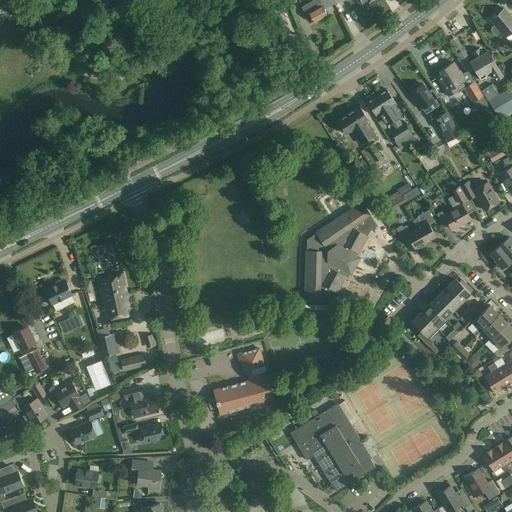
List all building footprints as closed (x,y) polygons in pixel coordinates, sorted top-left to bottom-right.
[(327,14),(322,5),(308,13),(313,22),(327,14)] [(497,34),(500,32),(501,31),(506,37),(511,31),(511,17),(504,8),(491,19),(494,24),(492,27),(491,30),(494,34),(497,34)] [(465,37),(462,32),(456,36),(452,30),(445,35),(452,46),(465,37)] [(486,73),(491,70),(496,79),(503,75),(488,52),(483,55),(480,47),(471,52),(475,60),(471,62),(481,79),(488,75),(486,73)] [(442,74),(438,77),(449,95),(457,91),(458,92),(464,88),(463,86),(473,80),(468,71),(461,74),(454,63),(440,71),(442,74)] [(483,96),(474,80),(473,80),(463,86),(464,88),(473,102),(474,101),(483,96)] [(412,90),(411,91),(422,108),(426,113),(430,110),(427,105),(434,100),(422,83),(420,84),(418,84),(413,87),(412,90)] [(492,83),(482,89),(501,121),(510,115),(510,114),(511,112),(511,86),(510,88),(509,87),(498,93),(492,83)] [(386,89),(377,95),(393,121),(394,120),(400,116),(392,104),(395,103),(386,89)] [(456,93),(447,100),(451,106),(461,100),(456,93)] [(393,121),(377,95),(367,101),(376,115),(379,113),(386,125),(393,121)] [(466,100),(447,109),(452,118),(470,108),(466,100)] [(342,117),(338,120),(346,134),(351,131),(353,129),(354,131),(359,128),(360,129),(362,127),(363,128),(368,125),(370,124),(367,120),(368,120),(359,106),(342,117)] [(446,111),(433,119),(447,142),(459,134),(446,111)] [(407,141),(409,143),(412,141),(410,138),(413,136),(406,124),(405,123),(398,127),(398,128),(402,135),(406,141),(407,141)] [(374,134),(368,125),(363,128),(362,127),(360,129),(359,128),(354,131),(362,143),(374,134)] [(396,129),(391,132),(395,138),(394,139),(398,146),(406,141),(402,135),(398,128),(396,129)] [(507,140),(496,147),(500,154),(501,154),(511,148),(507,140)] [(374,143),(367,148),(375,161),(382,157),(374,143)] [(362,151),(377,176),(382,172),(379,167),(387,162),(383,156),(382,157),(375,161),(367,148),(362,151)] [(501,173),(511,192),(511,191),(511,154),(503,159),(509,168),(501,173)] [(382,172),(377,176),(372,179),(376,185),(386,178),(382,172)] [(460,186),(468,199),(468,200),(469,199),(475,195),(484,210),(499,201),(487,181),(474,188),(469,179),(460,185),(460,186)] [(461,203),(468,199),(460,186),(460,185),(453,189),(461,203)] [(416,186),(403,194),(407,200),(420,193),(416,186)] [(360,196),(363,201),(368,198),(365,193),(360,196)] [(351,202),(355,207),(361,203),(358,197),(351,201),(351,202)] [(368,198),(363,201),(366,206),(372,203),(368,198)] [(307,238),(306,251),(305,301),(320,301),(332,301),(335,291),(337,292),(348,273),(351,275),(360,258),(357,256),(359,253),(368,237),(365,235),(367,231),(369,232),(370,230),(377,225),(370,216),(370,215),(362,202),(361,203),(355,207),(316,233),(307,238)] [(389,209),(386,205),(381,210),(385,214),(389,209)] [(470,219),(462,205),(444,215),(452,229),(470,219)] [(416,226),(417,228),(425,242),(436,236),(429,225),(435,222),(428,210),(418,216),(421,223),(416,226)] [(417,228),(411,231),(408,225),(403,228),(402,226),(396,229),(405,244),(410,240),(416,250),(427,244),(425,242),(417,228)] [(511,260),(511,259),(511,240),(509,237),(499,245),(500,246),(511,260)] [(500,246),(490,254),(498,263),(497,263),(502,269),(511,260),(511,259),(511,260),(500,246)] [(123,273),(99,278),(107,319),(132,314),(123,273)] [(65,280),(64,281),(62,279),(58,281),(58,284),(45,290),(52,304),(72,294),(65,280)] [(459,282),(456,279),(447,287),(461,302),(472,290),(462,280),(459,282)] [(453,310),(461,302),(447,287),(438,296),(453,310)] [(444,319),(453,310),(438,296),(430,304),(444,319)] [(91,301),(94,310),(99,308),(97,299),(91,301)] [(479,307),(476,303),(469,310),(470,311),(473,314),(479,307)] [(430,304),(421,313),(438,330),(447,321),(444,319),(430,304)] [(481,331),(498,314),(489,305),(472,323),(481,331)] [(470,311),(464,316),(467,319),(473,314),(470,311)] [(429,339),(438,330),(421,313),(420,314),(419,312),(414,317),(415,319),(412,322),(429,339)] [(498,314),(481,331),(489,340),(507,323),(498,314)] [(63,333),(76,327),(71,317),(58,322),(63,333)] [(104,322),(95,324),(97,330),(105,328),(104,322)] [(458,322),(453,327),(456,330),(461,325),(458,322)] [(511,328),(507,323),(489,340),(498,349),(511,334),(511,328)] [(27,326),(13,333),(22,349),(35,342),(27,326)] [(148,328),(140,329),(142,342),(150,341),(148,328)] [(452,332),(446,338),(449,341),(455,335),(453,333),(452,332)] [(110,334),(99,336),(103,356),(115,353),(110,334)] [(58,357),(64,354),(54,335),(49,337),(58,357)] [(451,347),(458,354),(463,348),(456,341),(451,347)] [(432,343),(429,346),(434,352),(437,349),(432,343)] [(216,399),(209,401),(210,405),(211,409),(219,407),(221,414),(260,404),(275,400),(274,396),(268,374),(266,374),(259,348),(240,353),(242,362),(245,370),(247,370),(250,380),(214,390),(216,399)] [(469,354),(463,348),(458,354),(463,360),(469,354)] [(47,368),(37,349),(26,355),(25,354),(18,357),(26,372),(33,369),(35,374),(47,368)] [(93,350),(81,353),(83,358),(94,354),(93,350)] [(115,353),(106,355),(108,363),(110,363),(118,361),(116,353),(115,353)] [(123,371),(146,366),(143,353),(119,359),(123,371)] [(475,354),(467,362),(473,368),(480,360),(475,354)] [(101,360),(92,364),(101,387),(110,384),(101,360)] [(80,379),(90,374),(84,361),(73,367),(80,379)] [(491,364),(505,387),(511,382),(511,375),(505,364),(498,368),(495,362),(491,364)] [(505,387),(491,364),(488,366),(492,372),(484,376),(495,393),(505,387)] [(482,374),(479,369),(475,371),(474,372),(477,377),(478,376),(482,374)] [(1,376),(0,376),(0,395),(9,391),(1,376)] [(50,389),(50,391),(51,393),(53,394),(55,394),(56,394),(63,406),(70,402),(75,410),(85,404),(84,403),(90,400),(86,392),(80,396),(71,380),(57,388),(57,387),(55,386),(53,386),(51,387),(50,389)] [(48,394),(40,382),(32,387),(39,399),(48,394)] [(154,394),(144,397),(141,386),(123,390),(125,398),(126,397),(127,401),(131,400),(135,417),(158,411),(154,394)] [(339,397),(336,391),(331,394),(335,400),(339,397)] [(27,412),(22,415),(26,422),(31,419),(34,423),(47,415),(36,398),(23,406),(27,412)] [(102,405),(104,411),(111,408),(109,402),(107,398),(100,400),(102,405)] [(90,419),(104,414),(101,405),(98,406),(97,403),(86,408),(90,419)] [(309,422),(300,427),(299,428),(298,428),(290,434),(294,441),(296,442),(296,443),(298,447),(299,448),(307,461),(314,456),(316,460),(317,461),(331,484),(335,491),(336,492),(375,468),(375,467),(371,460),(372,459),(362,443),(362,442),(351,424),(338,404),(319,416),(315,418),(314,419),(312,420),(309,422)] [(315,418),(319,416),(316,410),(309,414),(306,416),(309,422),(312,420),(314,419),(315,418)] [(17,411),(7,418),(8,420),(0,425),(0,438),(2,441),(13,434),(13,435),(20,431),(16,426),(23,422),(17,411)] [(91,420),(70,428),(76,443),(96,435),(91,420)] [(118,427),(120,434),(125,433),(125,434),(140,430),(138,422),(123,426),(118,427)] [(161,422),(140,427),(144,442),(165,437),(161,422)] [(511,454),(504,441),(493,448),(504,465),(506,464),(511,460),(511,461),(511,454)] [(504,465),(493,448),(483,454),(494,471),(501,467),(506,471),(509,469),(506,464),(504,465)] [(111,460),(110,470),(118,470),(119,460),(111,460)] [(160,477),(164,474),(161,471),(161,470),(148,469),(149,462),(133,460),(132,471),(139,472),(138,483),(149,485),(149,489),(159,490),(160,477)] [(0,501),(4,500),(5,496),(4,493),(23,485),(17,470),(3,475),(1,468),(0,468),(0,501)] [(98,471),(90,470),(78,469),(76,484),(96,487),(98,471)] [(478,469),(465,476),(470,484),(467,486),(474,497),(484,491),(489,500),(500,493),(492,480),(487,483),(478,469)] [(496,480),(501,488),(502,489),(507,486),(501,476),(496,480)] [(464,508),(466,507),(468,511),(474,508),(471,504),(464,493),(458,497),(451,485),(437,494),(447,511),(449,511),(462,504),(464,508)] [(93,495),(96,496),(106,497),(109,497),(109,491),(107,491),(107,490),(93,489),(93,495)] [(38,511),(32,497),(20,502),(17,496),(2,501),(5,511),(14,508),(15,511),(38,511)] [(106,497),(96,496),(95,507),(105,508),(106,497)] [(496,506),(500,504),(497,498),(492,500),(496,506)] [(143,511),(162,511),(160,503),(148,505),(146,500),(134,502),(135,508),(143,507),(143,511)] [(426,500),(412,509),(414,511),(440,511),(438,508),(433,511),(426,500)]
